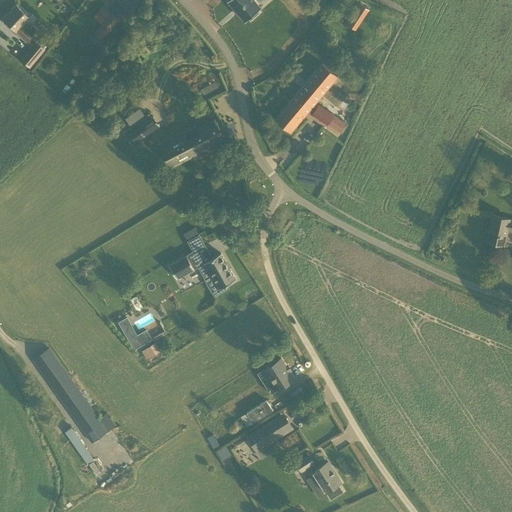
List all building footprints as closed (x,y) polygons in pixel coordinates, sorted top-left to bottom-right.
[(251,19),(258,12),(257,11),(261,7),(254,0),(228,0),(227,1),(234,9),(235,8),(239,13),(238,13),(245,21),(249,17),(251,19)] [(348,25),(355,30),(369,10),(358,3),(343,24),(347,26),(348,25)] [(24,23),(29,17),(16,4),(2,19),(26,42),(37,30),(32,26),(29,28),(24,23)] [(102,23),(95,32),(103,38),(118,20),(119,19),(109,11),(100,22),(102,23)] [(40,40),(37,43),(44,49),(45,48),(47,45),(40,40)] [(35,41),(24,53),(19,59),(29,68),(34,62),(45,50),(44,49),(37,43),(35,41)] [(276,120),(291,132),(338,76),(323,63),(317,70),(316,68),(292,96),(294,98),(276,120)] [(204,94),(213,89),(210,84),(201,89),(204,94)] [(127,118),(131,124),(146,113),(142,107),(127,118)] [(347,123),(333,114),(327,123),(341,132),(347,123)] [(208,143),(222,135),(220,130),(214,119),(198,127),(200,130),(186,137),(184,134),(162,146),(162,147),(167,144),(178,164),(172,166),(173,167),(192,157),(191,156),(196,154),(197,155),(210,148),(208,143)] [(143,123),(126,135),(128,134),(135,143),(132,144),(133,145),(150,133),(143,123)] [(489,225),(491,226),(488,241),(504,245),(507,230),(511,231),(511,219),(510,219),(492,214),(489,225)] [(206,262),(199,249),(192,237),(189,238),(187,240),(194,252),(170,266),(177,279),(198,267),(203,264),(203,263),(206,262)] [(213,276),(220,288),(236,279),(221,253),(203,263),(211,277),(213,276)] [(138,336),(129,341),(133,350),(142,345),(138,336)] [(150,357),(155,354),(150,346),(145,349),(150,357)] [(92,442),(108,431),(100,419),(52,351),(37,361),(35,362),(92,442)] [(294,379),(289,371),(285,366),(281,359),(264,369),(277,389),(294,379)] [(247,436),(256,451),(284,434),(274,419),(247,436)] [(73,426),(66,431),(89,464),(96,459),(73,426)] [(297,431),(293,434),(299,442),(303,439),(297,431)] [(213,434),(207,437),(213,448),(213,449),(219,445),(213,434)] [(222,460),(231,455),(225,446),(217,451),(222,460)] [(312,471),(314,474),(306,479),(318,497),(326,492),(331,499),(343,491),(339,484),(341,483),(328,461),(317,468),(314,463),(309,455),(297,463),(302,471),(309,466),(313,471),(312,471)] [(98,474),(107,466),(104,462),(95,471),(98,474)]
